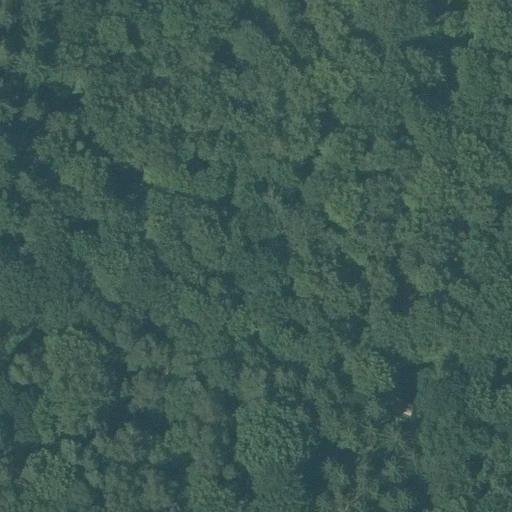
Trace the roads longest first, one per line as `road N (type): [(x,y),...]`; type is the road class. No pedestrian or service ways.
road 1 (track): [(436,395),(256,318),(0,235)]
road 2 (track): [(455,0),(436,395)]
